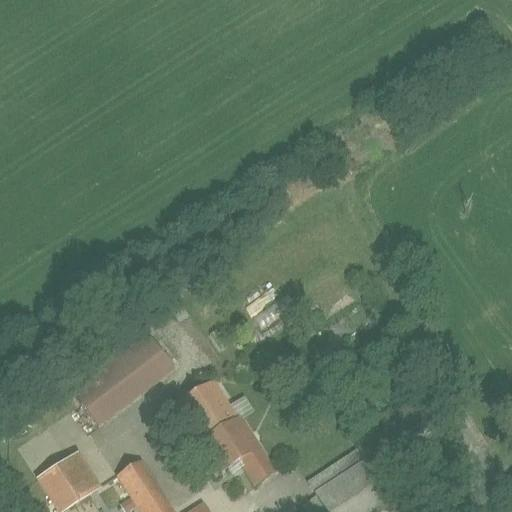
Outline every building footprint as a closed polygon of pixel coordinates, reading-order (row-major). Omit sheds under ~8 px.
[(97,428),(170,373),(147,342),(74,397),(97,428)] [(231,424),(211,391),(174,413),(215,481),(236,468),(250,492),(271,479),(237,421),(231,424)] [(52,511),(63,511),(95,493),(75,460),(36,485),(52,511)] [(349,463),(307,489),(321,511),(378,511),(379,511),(349,463)] [(166,511),(139,467),(117,481),(136,511),(201,511),(200,510),(196,511),(166,511)]
